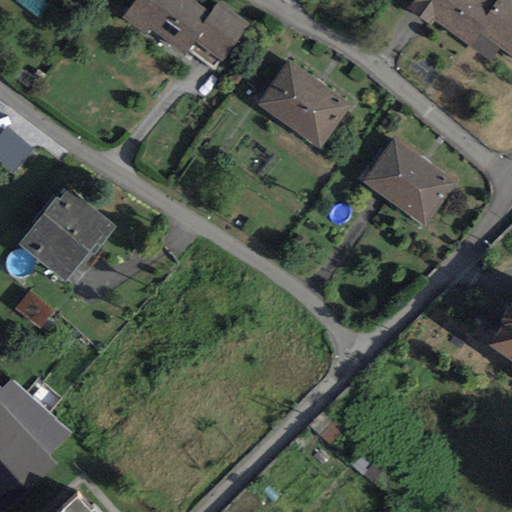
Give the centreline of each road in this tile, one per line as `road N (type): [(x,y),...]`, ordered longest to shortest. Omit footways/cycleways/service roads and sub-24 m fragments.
road 1 (residential): [(0,90),(285,282),(362,353)]
road 2 (residential): [(511,180),(359,55),(265,0)]
road 3 (residential): [(362,353),(464,255),(511,185)]
road 4 (residential): [(203,511),(362,353)]
